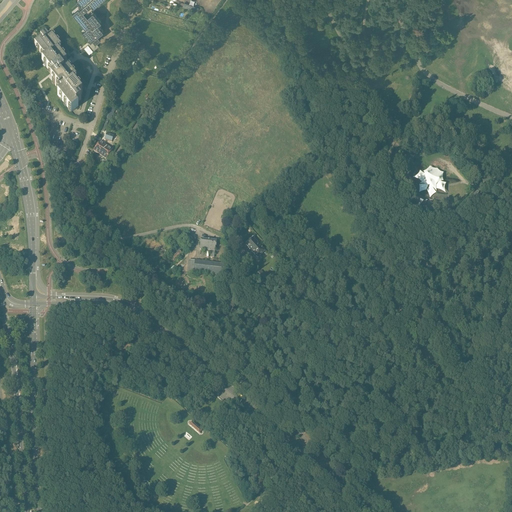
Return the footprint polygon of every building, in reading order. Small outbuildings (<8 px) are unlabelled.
[(78,7),(72,11),(85,28),(82,30),(90,40),(87,43),(94,50),(99,46),(95,42),(102,37),(101,36),(101,34),(102,33),(101,32),(103,30),(98,24),(101,21),(93,11),(94,10),(93,9),(93,8),(94,7),(93,6),(100,0),(76,0),(81,4),(82,5),(79,8),(78,7)] [(41,40),(34,45),(43,57),(44,56),(45,58),(42,61),(51,73),(54,76),(50,79),(59,90),(61,92),(57,95),(71,112),(78,107),(76,104),(81,100),(79,97),(82,94),(73,83),(76,80),(66,67),(67,66),(64,63),(66,61),(58,50),(61,47),(52,35),(48,38),(46,35),(43,37),(40,39),(41,40)] [(93,51),(88,45),(84,48),(89,54),(93,51)] [(109,119),(113,108),(110,106),(105,118),(109,119)] [(106,133),(104,139),(112,142),(114,136),(106,133)] [(106,160),(112,150),(100,141),(93,151),(106,160)] [(449,205),(449,187),(418,173),(412,177),(401,183),(407,190),(419,197),(427,201),(449,205)] [(491,182),(489,174),(489,175),(482,176),(481,176),(483,184),(484,184),(491,182)] [(423,208),(427,201),(419,197),(415,204),(415,205),(414,207),(422,211),(423,209),(423,208)] [(253,238),(245,245),(250,250),(247,252),(249,254),(252,252),(259,245),(253,238)] [(200,240),(199,250),(211,251),(211,257),(214,257),(215,247),(216,247),(217,241),(200,240)] [(259,245),(252,252),(257,258),(265,251),(259,245)] [(177,249),(171,257),(176,261),(182,254),(177,249)] [(195,261),(194,273),(224,276),(225,264),(195,261)] [(264,269),(259,273),(266,280),(268,278),(267,277),(269,275),(264,269)] [(200,433),(203,430),(192,421),(189,424),(200,433)]
